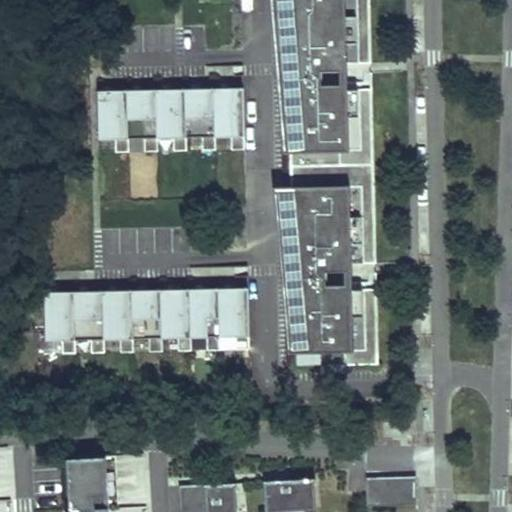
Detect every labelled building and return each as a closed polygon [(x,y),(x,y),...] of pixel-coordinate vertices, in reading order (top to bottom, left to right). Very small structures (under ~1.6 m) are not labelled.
[(287,147),(283,0),(268,0),(281,147),(287,147)] [(373,259),(369,85),(343,86),(342,60),(368,59),(366,0),(283,0),(287,147),(288,182),(292,349),(292,363),(375,361),(374,285),(348,286),(347,260),(373,259)] [(241,146),(240,84),(95,88),(96,137),(113,136),(113,149),(126,149),(126,136),(142,135),(142,148),(156,148),(155,135),(171,134),(171,148),(185,147),(184,135),(200,134),(200,147),(214,146),(213,134),(229,133),(229,146),(241,146)] [(292,349),(288,182),(271,183),(286,350),(292,349)] [(246,346),(245,284),(42,289),(43,338),(59,337),(60,350),(73,350),(73,337),(88,337),(88,349),(102,349),(101,336),(117,336),(117,349),(131,348),(130,335),(146,335),(146,348),(160,348),(160,335),(175,335),(175,347),(189,347),(189,334),(204,334),(205,347),(218,346),(217,333),(233,332),(234,346),(246,346)] [(121,511),(118,457),(77,460),(79,511),(121,511)] [(412,480),(366,484),(369,511),(415,507),(412,480)] [(323,511),(322,490),(182,499),(183,511),(323,511)]
